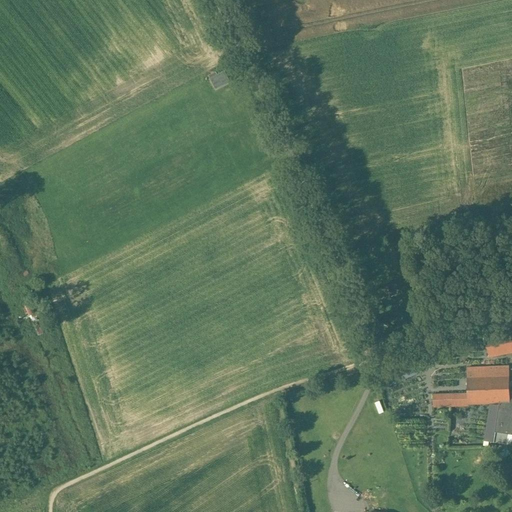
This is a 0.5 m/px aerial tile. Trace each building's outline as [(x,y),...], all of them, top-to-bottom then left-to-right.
[(224,71),(209,78),(213,86),(228,79),(224,71)] [(395,282),(383,287),(386,294),(398,289),(395,282)] [(29,313),(34,311),(30,302),(25,304),(29,313)] [(511,330),(486,336),(490,356),(511,351),(511,330)] [(424,354),(381,370),(385,380),(402,373),(427,363),(424,354)] [(494,366),(467,367),(467,375),(494,374),(494,366)] [(402,373),(385,380),(387,385),(405,379),(402,373)] [(494,374),(467,375),(468,393),(468,403),(491,403),(500,401),(510,403),(510,386),(509,373),(494,374)] [(468,393),(433,394),(434,406),(468,405),(468,403),(468,393)] [(500,401),(491,403),(486,437),(495,438),(496,431),(500,401)] [(511,403),(510,403),(500,401),(496,431),(508,432),(508,433),(511,433),(511,403)]
